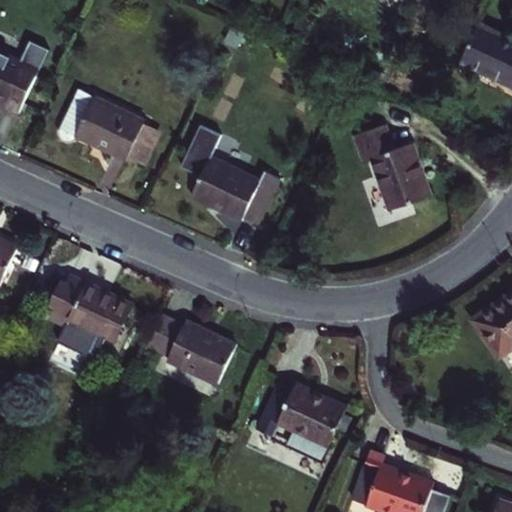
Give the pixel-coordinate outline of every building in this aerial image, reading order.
[(511,75),(511,28),(484,17),(467,55),(511,75)] [(11,110),(26,116),(50,66),(35,59),(33,62),(0,47),(0,98),(13,104),(11,110)] [(116,150),(135,160),(137,157),(156,167),(174,132),(90,89),(70,126),(71,129),(72,132),(75,136),(78,137),(83,138),(85,137),(88,136),(116,150)] [(392,117),(360,129),(369,154),(380,151),(400,202),(413,197),(440,186),(420,136),(402,142),(392,117)] [(200,174),(191,194),(231,213),(240,217),(242,214),(256,221),(277,175),(263,169),(259,177),(210,154),(219,134),(199,124),(180,164),(200,174)] [(0,234),(0,283),(4,285),(24,247),(2,236),(0,234)] [(117,339),(134,305),(114,295),(76,276),(55,319),(71,325),(75,319),(117,339)] [(511,291),(508,294),(475,317),(501,355),(511,348),(511,291)] [(163,315),(149,346),(168,354),(166,360),(221,385),(240,345),(224,337),(187,320),(184,325),(163,315)] [(289,395),(276,388),(254,438),(268,444),(273,432),(324,454),(342,414),(307,398),(291,390),(289,395)] [(396,511),(442,511),(450,489),(432,483),(433,478),(416,471),(382,459),(383,454),(368,449),(352,496),(396,511)] [(511,511),(511,500),(499,496),(492,511),(511,511)]
